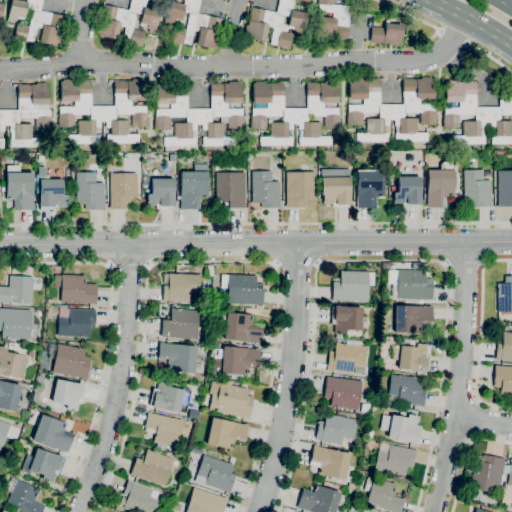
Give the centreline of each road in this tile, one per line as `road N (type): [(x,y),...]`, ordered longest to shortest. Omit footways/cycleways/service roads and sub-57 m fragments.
road 1 (tertiary): [(511,241),(0,244)]
road 2 (residential): [(130,244),(121,385),(80,511)]
road 3 (residential): [(465,242),(457,417),(433,511)]
road 4 (tertiary): [(296,244),(295,369),(258,511)]
